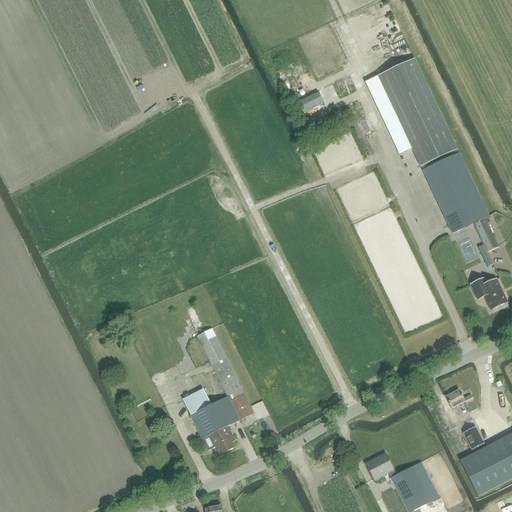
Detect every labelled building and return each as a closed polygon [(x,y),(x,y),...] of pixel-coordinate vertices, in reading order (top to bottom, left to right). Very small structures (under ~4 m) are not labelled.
[(297,0),(292,9),(296,11),(303,1),(301,0),(297,0)] [(296,16),(302,26),(307,23),(300,13),(296,16)] [(387,24),(382,27),(388,37),(393,34),(387,24)] [(458,150),(433,97),(424,77),(415,59),(365,81),(384,123),(399,155),(412,149),(421,167),(458,150)] [(285,83),(293,100),(299,97),(290,80),(285,83)] [(459,154),(423,171),(453,234),(452,234),(466,263),(483,255),(470,226),(472,225),(482,220),(485,219),(489,217),(459,154)] [(479,222),(474,224),(487,253),(498,248),(485,219),(482,220),(479,222)] [(480,281),(469,286),(476,301),(483,297),(489,311),(506,303),(495,280),(486,284),(482,286),(480,281)] [(211,436),(227,428),(240,421),(241,421),(254,415),(212,329),(198,336),(228,397),(212,405),(204,390),(183,400),(202,440),(211,436)] [(484,405),(478,394),(474,396),(469,386),(459,391),(459,390),(452,394),(452,395),(443,399),(450,414),(471,403),(474,410),(484,405)] [(482,442),(472,422),(460,428),(470,448),(482,442)] [(227,428),(211,436),(221,456),(235,449),(232,443),(234,442),(227,428)] [(460,461),(478,497),(511,479),(511,434),(486,448),(464,459),(460,461)] [(375,480),(388,474),(407,511),(413,511),(430,503),(412,468),(397,476),(387,456),(375,462),(374,461),(367,465),(375,480)] [(503,503),(490,507),(491,511),(504,511),(503,508),(504,508),(503,503)]
